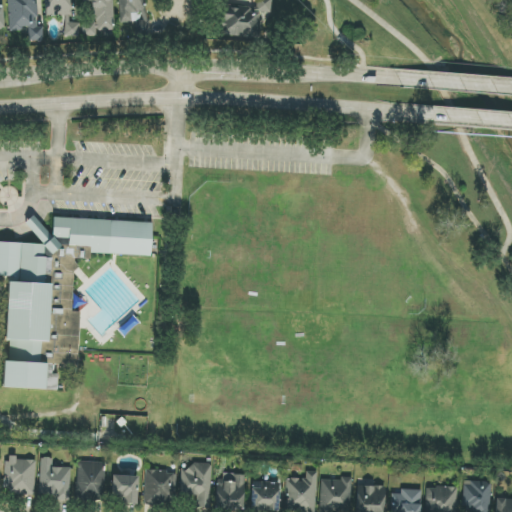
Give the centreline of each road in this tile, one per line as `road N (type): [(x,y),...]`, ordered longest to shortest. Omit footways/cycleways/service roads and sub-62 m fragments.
road 1 (secondary): [(0,107),(166,99),(416,114)]
road 2 (secondary): [(178,72),(0,78)]
road 3 (secondary): [(397,80),(242,73)]
